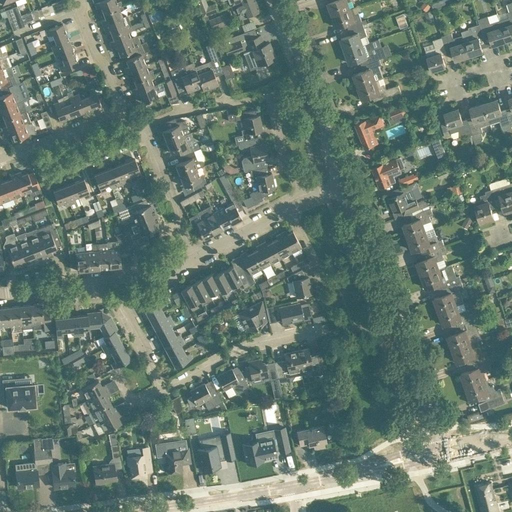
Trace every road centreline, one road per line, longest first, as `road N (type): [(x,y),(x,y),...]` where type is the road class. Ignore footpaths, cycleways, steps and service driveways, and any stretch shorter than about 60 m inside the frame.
road 1 (unclassified): [(438,456),(377,256),(338,189)]
road 2 (unclassified): [(338,189),(277,0)]
road 3 (unclassified): [(308,202),(272,95),(226,102)]
road 4 (unclassified): [(160,390),(243,349),(305,335)]
road 5 (tertiary): [(438,456),(293,486)]
road 6 (tertiary): [(293,486),(151,511)]
road 7 (unclassified): [(197,257),(176,220),(148,127)]
road 8 (unclassified): [(31,144),(51,171),(144,129)]
road 9 (unclassified): [(121,280),(0,293)]
